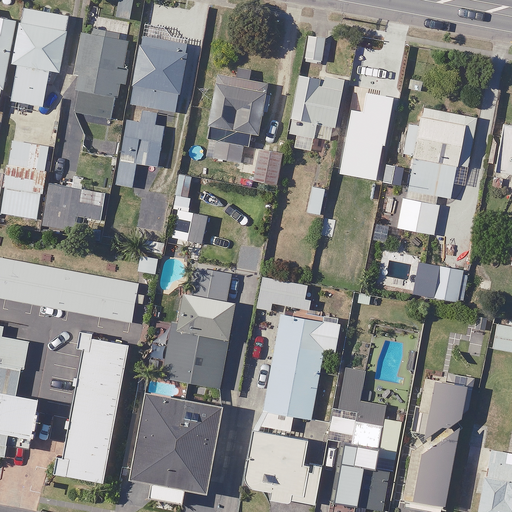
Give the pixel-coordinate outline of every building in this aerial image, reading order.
[(44,3),(43,13),(23,9),(14,64),(20,65),(14,101),(45,107),(51,71),(61,73),(70,18),(53,14),(55,5),(44,3)] [(112,120),(116,99),(131,23),(108,19),(110,8),(90,5),(76,75),(82,76),(78,95),(75,113),(112,120)] [(10,63),(18,21),(0,18),(0,111),(2,112),(10,63)] [(132,104),(170,111),(178,112),(192,38),(146,29),(132,104)] [(405,50),(387,47),(382,70),(400,73),(405,50)] [(267,81),(218,72),(206,134),(211,135),(208,150),(238,156),(241,142),(247,143),(250,129),(257,131),(267,81)] [(338,128),(346,82),(302,74),(292,134),(316,138),(318,125),(338,128)] [(400,87),(377,83),(375,93),(359,89),(349,137),(388,145),(400,87)] [(170,111),(132,104),(118,171),(131,174),(133,163),(159,168),(170,111)] [(479,119),(425,108),(421,128),(410,125),(404,154),(417,157),(410,191),(452,199),(459,165),(469,167),(479,119)] [(511,125),(505,125),(497,173),(511,175),(511,125)] [(0,140),(0,164),(10,166),(3,213),(41,219),(51,154),(53,144),(1,135),(0,140)] [(284,154),(261,151),(256,181),(279,185),(284,154)] [(100,232),(103,215),(89,213),(90,205),(104,207),(107,188),(53,180),(46,224),(100,232)] [(329,189),(314,186),(309,212),(324,215),(329,189)] [(440,205),(406,199),(401,230),(435,235),(440,205)] [(471,242),(448,238),(444,261),(467,265),(471,242)] [(161,258),(143,254),(139,271),(157,275),(161,258)] [(141,285),(0,256),(0,297),(134,324),(141,285)] [(465,271),(439,266),(434,298),(460,302),(465,271)] [(182,294),(177,323),(175,332),(167,378),(221,388),(237,304),(228,303),(234,274),(196,267),(191,296),(182,294)] [(312,286),(266,277),(261,300),(308,309),(312,286)] [(343,325),(282,315),(266,411),(314,419),(325,350),(338,352),(343,325)] [(511,321),(499,319),(494,349),(511,351),(511,321)] [(0,456),(7,458),(9,445),(34,450),(43,401),(19,397),(30,342),(4,337),(6,326),(0,325),(0,456)] [(84,350),(64,459),(60,458),(57,475),(65,476),(106,484),(132,345),(83,335),(80,349),(84,350)] [(445,511),(468,388),(427,380),(422,409),(418,408),(413,432),(428,435),(426,447),(415,445),(404,508),(426,511),(445,511)] [(222,409),(151,397),(136,482),(155,485),(152,500),(186,505),(188,491),(208,495),(222,409)] [(494,399),(478,397),(467,468),(487,471),(480,511),(511,511),(511,438),(504,437),(508,416),(492,414),(494,399)] [(359,412),(335,409),(329,444),(347,447),(338,503),(383,510),(389,471),(396,472),(403,422),(386,419),(384,427),(358,423),(359,412)] [(311,438),(256,431),(248,489),(274,492),(273,499),(318,505),(324,462),(308,460),(311,438)]
